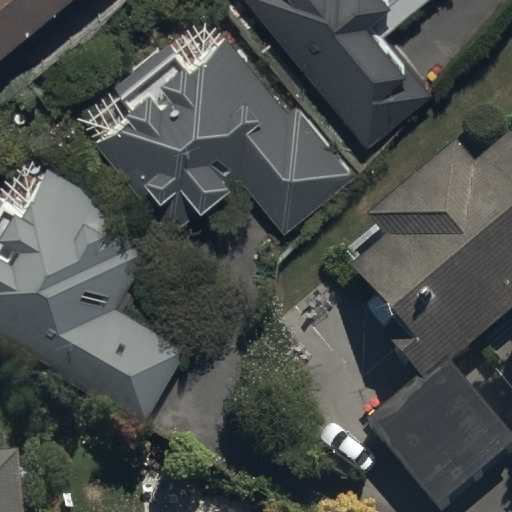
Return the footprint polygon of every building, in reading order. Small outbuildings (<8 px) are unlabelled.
[(5,54),(67,0),(0,0),(0,73),(13,63),(5,54)] [(248,0),(369,144),(430,93),(383,36),(426,0),(248,0)] [(118,88),(77,123),(175,238),(240,182),(285,235),(353,176),(293,106),(290,109),(225,34),(193,62),(174,40),(118,88)] [(0,333),(145,424),(190,350),(123,310),(132,294),(126,290),(150,251),(115,230),(125,215),(19,151),(0,182),(0,333)] [(458,160),(373,231),(392,254),(351,288),(395,340),(382,351),(420,397),(371,439),(431,511),(454,511),(511,464),(511,452),(453,382),(511,332),(511,152),(476,182),(458,160)] [(0,511),(20,511),(17,472),(0,473),(0,511)]
